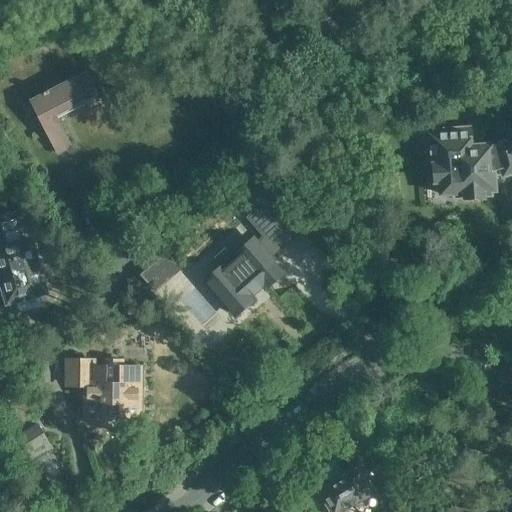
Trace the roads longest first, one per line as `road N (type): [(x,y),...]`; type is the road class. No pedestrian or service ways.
road 1 (unknown): [(511,63),(306,56),(206,21),(94,0)]
road 2 (tertiary): [(172,511),(372,365),(412,360),(511,379)]
